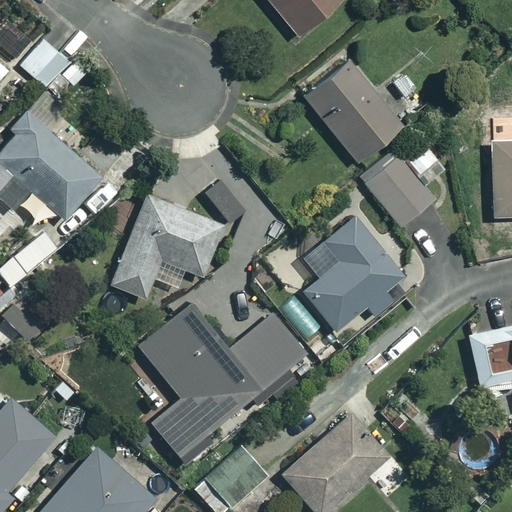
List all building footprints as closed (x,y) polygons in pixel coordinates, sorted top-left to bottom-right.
[(329,0),(263,0),(291,33),(329,0)] [(63,58),(37,35),(14,62),(40,84),(63,58)] [(396,121),(342,52),(294,89),(348,158),(396,121)] [(424,102),(399,73),(389,82),(413,111),(424,102)] [(96,172),(21,111),(0,137),(0,200),(8,207),(24,188),(59,217),(96,172)] [(511,137),(483,138),(486,214),(511,212),(511,137)] [(419,183),(441,165),(419,138),(397,156),(392,150),(357,178),(394,224),(429,196),(419,183)] [(256,199),(231,166),(200,190),(224,222),(256,199)] [(216,223),(140,191),(103,280),(138,295),(147,275),(171,285),(179,265),(195,272),(216,223)] [(396,272),(348,211),(315,236),(331,256),(294,286),(328,328),(360,303),(368,313),(387,298),(378,287),(396,272)] [(49,246),(34,229),(0,259),(0,278),(5,285),(49,246)] [(222,346),(183,298),(131,342),(173,393),(143,419),(180,464),(207,441),(197,430),(295,349),(264,311),(222,346)] [(36,328),(13,299),(0,309),(0,316),(19,341),(36,328)] [(511,318),(459,330),(472,389),(511,380),(511,318)] [(49,434),(4,396),(0,401),(0,503),(7,495),(1,490),(49,434)] [(383,454),(345,409),(303,445),(340,490),(383,454)] [(260,475),(233,443),(198,474),(226,505),(260,475)] [(134,511),(149,497),(90,445),(30,511),(134,511)] [(315,511),(340,491),(303,446),(275,470),(310,511),(315,511)]
